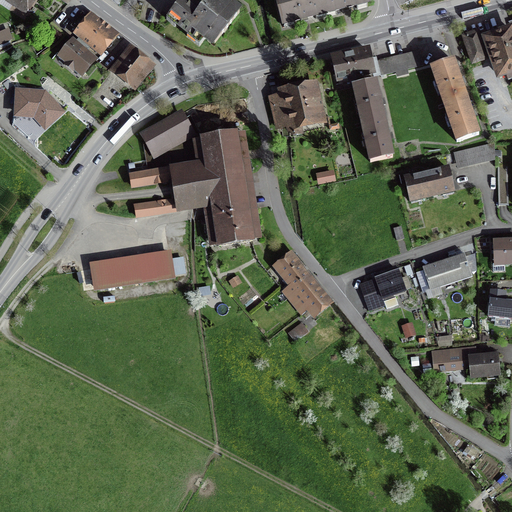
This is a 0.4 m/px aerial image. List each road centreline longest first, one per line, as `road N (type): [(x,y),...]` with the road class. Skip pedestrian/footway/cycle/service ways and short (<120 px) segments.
road 1 (track): [(0,329),(344,511)]
road 2 (track): [(0,326),(78,223),(75,181),(37,199),(0,257)]
road 3 (residential): [(511,455),(438,415),(329,286)]
road 4 (residential): [(329,286),(278,211),(250,65)]
road 5 (residential): [(329,286),(378,262),(511,228)]
road 6 (primary): [(250,65),(392,28)]
road 7 (primary): [(75,181),(121,124),(180,84)]
road 8 (primary): [(3,288),(49,244),(75,181)]
road 9 (primary): [(75,181),(33,228),(3,288)]
road 10 (tertiary): [(89,0),(161,51),(180,84)]
road 11 (primary): [(392,28),(510,0)]
